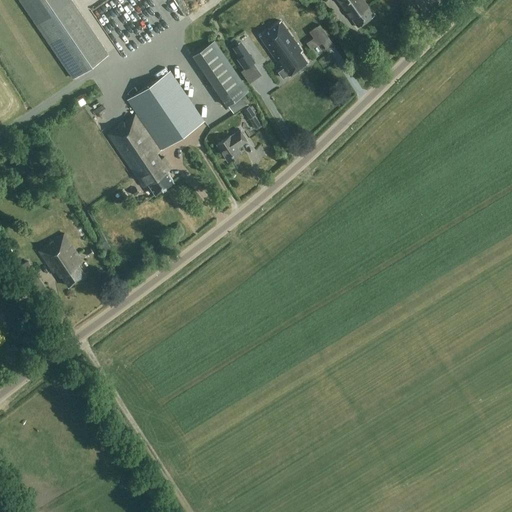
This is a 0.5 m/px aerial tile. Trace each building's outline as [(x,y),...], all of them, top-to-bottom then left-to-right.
[(107,54),(68,0),(16,0),(72,79),(107,54)] [(362,0),(337,0),(357,27),(373,16),(362,0)] [(164,2),(152,10),(167,32),(188,18),(178,3),(169,9),(164,2)] [(258,36),(280,66),(282,65),(283,67),(278,71),(282,78),(288,74),(306,62),(300,52),(302,51),(280,20),(258,36)] [(329,38),(319,24),(309,31),(314,38),(319,45),(322,43),(329,38)] [(214,40),(192,55),(225,106),(249,89),(214,40)] [(252,63),(254,62),(247,52),(240,42),(232,48),(239,58),(237,59),(244,69),(252,63)] [(108,134),(143,187),(148,184),(154,194),(173,181),(166,171),(171,168),(164,157),(160,159),(156,153),(160,150),(203,121),(169,70),(126,99),(137,114),(108,134)] [(249,104),(243,109),(248,119),(256,114),(249,104)] [(232,134),(216,144),(227,161),(240,152),(235,145),(239,142),(241,145),(247,141),(240,130),(232,135),(232,134)] [(63,234),(39,250),(53,272),(56,270),(60,276),(61,275),(68,286),(85,274),(78,264),(82,261),(63,234)] [(44,287),(32,267),(24,271),(36,292),(44,287)]
